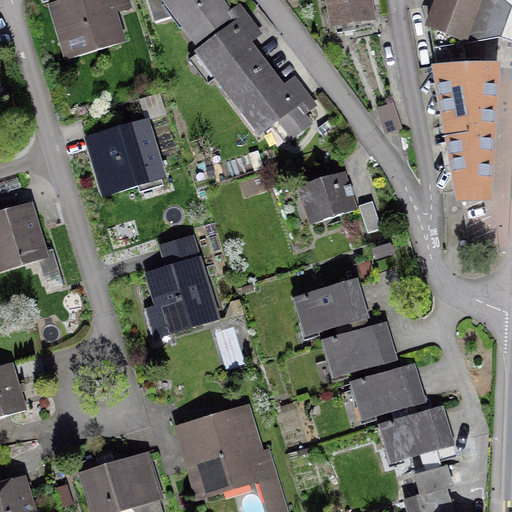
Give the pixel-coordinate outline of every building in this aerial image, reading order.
[(132,0),(84,0),(51,11),(68,64),(127,45),(119,21),(137,15),(132,0)] [(198,58),(239,25),(218,0),(175,0),(161,11),(198,58)] [(372,0),(327,0),(335,37),(378,28),(372,0)] [(443,0),(428,36),(467,52),(472,38),(505,46),(511,23),(511,7),(500,0),(443,0)] [(239,25),(198,58),(231,98),(271,65),(239,25)] [(271,65),(231,98),(263,137),(304,105),(271,65)] [(504,209),(505,74),(437,73),(464,214),(504,209)] [(394,109),(380,114),(388,140),(402,135),(394,109)] [(151,129),(87,144),(102,205),(166,189),(151,129)] [(346,178),(300,194),(315,238),(361,222),(346,178)] [(382,235),(372,209),(360,213),(369,239),(382,235)] [(33,210),(0,220),(0,283),(51,267),(33,210)] [(201,263),(148,281),(169,341),(221,324),(201,263)] [(359,289),(297,305),(307,345),(325,340),(369,329),(359,289)] [(402,371),(390,324),(369,329),(325,340),(337,387),(352,383),(402,371)] [(434,416),(422,366),(402,371),(352,383),(365,433),(384,429),(434,416)] [(14,371),(0,375),(0,423),(27,416),(14,371)] [(286,511),(254,408),(174,432),(197,509),(260,489),(267,511),(286,511)] [(456,451),(446,413),(434,416),(384,429),(393,466),(456,451)] [(154,458),(83,477),(91,511),(137,511),(166,504),(154,458)] [(453,511),(443,474),(417,482),(424,511),(453,511)] [(0,511),(37,511),(28,482),(3,489),(0,477),(0,511)]
